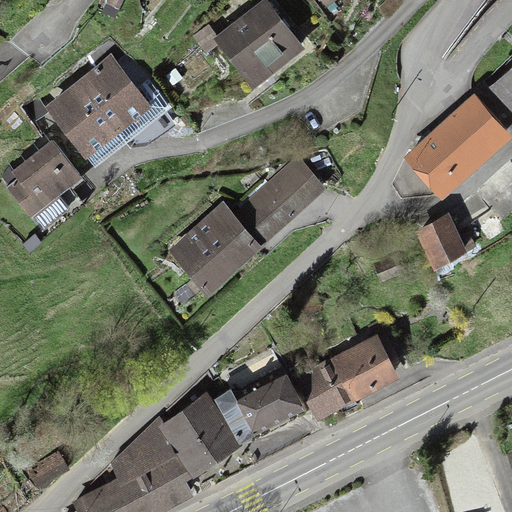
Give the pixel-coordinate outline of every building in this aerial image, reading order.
[(338,0),(319,0),(326,9),(339,0),(338,0)] [(300,48),(266,4),(222,39),(256,83),(300,48)] [(146,105),(111,59),(50,106),(85,152),(146,105)] [(511,64),(489,87),(511,110),(511,64)] [(503,136),(470,100),(407,156),(440,192),(503,136)] [(78,177),(52,144),(18,171),(43,204),(78,177)] [(322,188),(298,161),(243,211),(268,237),(322,188)] [(260,248),(223,207),(176,249),(213,290),(260,248)] [(448,217),(412,233),(430,271),(465,255),(448,217)] [(373,263),(380,282),(401,274),(394,255),(373,263)] [(371,338),(294,380),(314,417),(391,376),(371,338)] [(281,379),(234,403),(250,433),(297,409),(281,379)] [(247,436),(225,393),(212,400),(234,443),(247,436)] [(76,511),(150,511),(187,493),(180,481),(231,446),(203,396),(156,430),(153,423),(112,464),(117,481),(73,505),(76,511)] [(57,450),(31,477),(47,492),(73,465),(57,450)]
